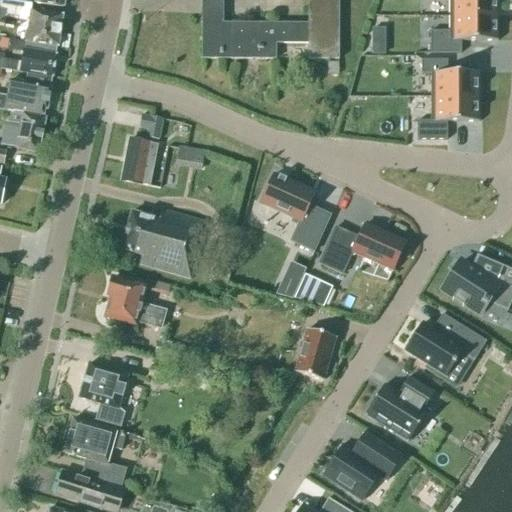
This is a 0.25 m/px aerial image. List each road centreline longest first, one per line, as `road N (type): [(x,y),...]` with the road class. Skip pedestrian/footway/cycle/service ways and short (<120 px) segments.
road 1 (residential): [(267,511),(444,230)]
road 2 (unclassified): [(0,489),(55,256)]
road 3 (residential): [(320,159),(184,97),(97,78)]
road 4 (residential): [(320,159),(485,165),(502,175)]
road 5 (unclassified): [(55,256),(97,78)]
road 6 (residential): [(444,230),(320,159)]
